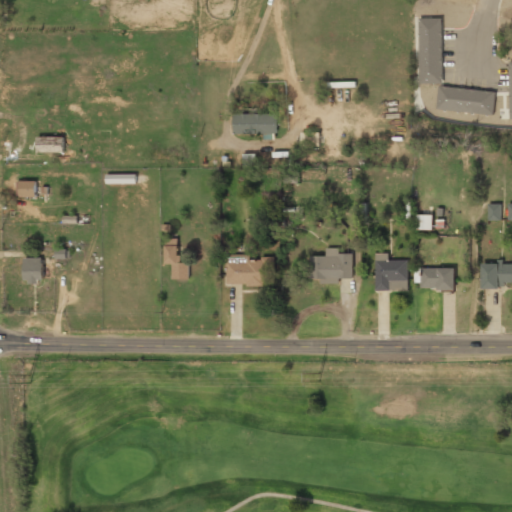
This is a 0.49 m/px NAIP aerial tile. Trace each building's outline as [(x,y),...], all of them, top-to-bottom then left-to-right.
[(417,19),(439,18),(441,81),(418,82),(417,19)] [(438,87),(492,93),(490,114),(436,107),(438,87)] [(275,114),(275,132),(234,132),(234,114),(275,114)] [(301,146),(319,146),(319,132),(301,132),(301,146)] [(63,151),(46,151),(37,151),(37,136),(63,136),(63,151)] [(46,151),(63,151),(63,160),(46,160),(46,151)] [(35,181),(35,196),(20,196),(20,181),(35,181)] [(500,203),(500,220),(488,220),(488,203),(500,203)] [(431,229),(417,229),(417,214),(432,215),(431,229)] [(77,223),(77,216),(63,215),(62,223),(77,223)] [(444,219),(444,228),(437,228),(436,220),(444,219)] [(178,245),(166,246),(165,238),(177,238),(178,245)] [(181,262),(188,262),(188,278),(172,278),(172,262),(166,262),(166,246),(178,245),(178,255),(181,255),(181,262)] [(338,283),(321,283),(321,278),(310,278),(310,256),(326,256),(326,248),(339,248),(339,253),(352,253),(352,278),(338,278),(338,283)] [(66,257),(55,257),(55,249),(66,249),(66,257)] [(407,290),(375,290),(375,253),(388,253),(388,260),(407,260),(407,290)] [(263,282),(263,285),(247,285),(247,282),(227,282),(227,254),(249,254),(249,259),(262,259),(261,256),(273,256),(274,282),(263,282)] [(38,279),(38,283),(30,283),(30,279),(25,279),(24,258),(42,257),(43,278),(38,279)] [(511,282),(498,282),(498,288),(482,288),(482,263),(498,263),(498,260),(503,260),(503,264),(511,264),(511,282)] [(455,268),(455,290),(438,290),(438,287),(421,287),(421,282),(421,268),(438,268),(455,268)]
